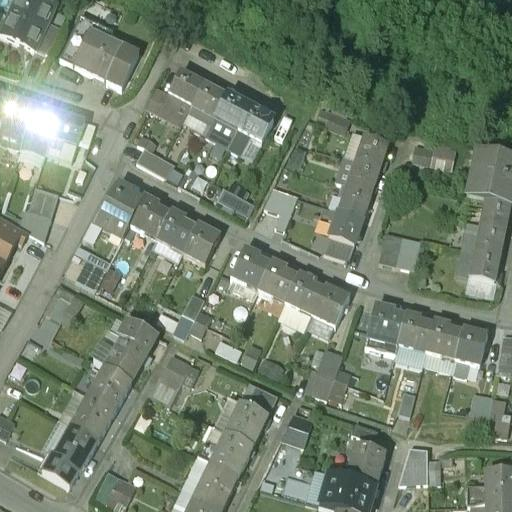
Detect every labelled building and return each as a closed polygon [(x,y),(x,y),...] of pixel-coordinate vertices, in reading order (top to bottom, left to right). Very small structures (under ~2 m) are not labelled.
[(23,0),(20,0),(0,41),(31,56),(32,54),(44,30),(52,14),(23,0)] [(111,36),(78,22),(58,65),(104,87),(103,88),(118,95),(136,57),(121,50),(118,57),(104,51),(111,36)] [(59,37),(44,30),(32,54),(47,61),(59,37)] [(203,90),(179,77),(167,99),(191,112),(203,90)] [(226,102),(203,90),(191,112),(188,118),(210,131),(212,129),(226,102)] [(9,104),(0,100),(0,127),(1,128),(9,104)] [(249,114),(226,102),(212,129),(220,133),(223,129),(237,137),(249,114)] [(34,112),(9,104),(1,128),(0,130),(0,148),(20,155),(20,153),(34,112)] [(58,119),(34,112),(20,153),(45,161),(48,152),(58,119)] [(328,116),(319,113),(314,128),(322,131),(328,116)] [(272,127),(249,114),(237,137),(260,149),(272,127)] [(337,120),(328,116),(322,131),(331,135),(337,120)] [(82,127),(58,119),(48,152),(60,156),(63,147),(75,151),(82,127)] [(153,148),(139,140),(135,148),(142,152),(149,156),(153,148)] [(387,151),(363,143),(355,168),(379,176),(387,151)] [(149,156),(142,152),(134,168),(166,184),(174,168),(149,156)] [(433,156),(424,154),(420,170),(430,172),(433,156)] [(442,158),(433,156),(430,172),(439,174),(442,158)] [(511,200),(511,164),(476,157),(466,204),(485,208),(509,213),(511,200)] [(379,176),(355,168),(346,192),(370,201),(379,176)] [(246,195),(231,187),(227,196),(242,203),(246,195)] [(117,189),(96,230),(110,238),(118,222),(131,229),(142,207),(130,200),(132,196),(117,189)] [(370,201),(346,192),(338,217),(362,225),(370,201)] [(56,201),(34,194),(27,217),(49,223),(56,201)] [(227,196),(223,194),(217,206),(247,222),(253,209),(242,203),(227,196)] [(157,210),(144,203),(142,207),(131,229),(129,233),(142,239),(144,235),(158,242),(169,221),(155,213),(157,210)] [(509,213),(485,208),(479,234),(504,239),(509,213)] [(272,213),(267,227),(276,231),(281,216),(272,213)] [(290,219),(281,216),(276,231),(285,234),(290,219)] [(49,223),(27,217),(21,236),(27,239),(43,248),(50,224),(49,223)] [(184,224),(171,217),(169,221),(158,242),(155,246),(168,253),(170,249),(184,256),(195,234),(182,227),(184,224)] [(362,225),(338,217),(329,242),(353,251),(362,225)] [(21,236),(0,224),(0,238),(16,248),(15,250),(20,252),(27,239),(21,236)] [(218,241),(197,231),(195,234),(184,256),(182,260),(203,271),(218,241)] [(504,239),(479,234),(474,259),(499,264),(504,239)] [(0,238),(0,268),(4,270),(15,250),(16,248),(0,238)] [(259,261),(244,255),(230,285),(245,292),(246,288),(259,294),(270,271),(257,265),(259,261)] [(474,259),(461,256),(455,282),(493,290),(499,264),(474,259)] [(397,262),(388,260),(384,276),(393,279),(397,262)] [(406,265),(397,262),(393,279),(402,281),(406,265)] [(105,277),(84,265),(78,276),(80,276),(74,287),(94,298),(105,277)] [(259,294),(257,298),(271,305),(273,301),(286,307),(297,284),(284,278),(286,274),(272,267),(259,294)] [(313,287),(298,280),(297,284),(286,307),(284,311),(298,317),(300,313),(313,319),(324,296),(311,290),(313,287)] [(313,319),(311,323),(334,334),(348,303),(325,293),(324,296),(313,319)] [(59,303),(47,323),(59,330),(61,326),(69,311),(70,309),(59,303)] [(198,316),(186,310),(181,320),(193,326),(198,316)] [(69,311),(61,326),(69,330),(76,315),(69,311)] [(391,315),(375,311),(366,345),(383,349),(384,345),(398,348),(404,323),(390,319),(391,315)] [(211,322),(198,316),(193,326),(206,332),(211,322)] [(420,323),(405,319),(404,323),(398,348),(397,352),(412,356),(413,352),(426,356),(433,330),(419,327),(420,323)] [(193,326),(181,320),(176,331),(188,337),(193,326)] [(206,332),(193,326),(188,337),(200,343),(206,332)] [(449,330),(434,326),(433,330),(426,356),(425,360),(440,363),(441,360),(455,363),(462,338),(448,334),(449,330)] [(154,343),(127,329),(119,343),(120,344),(146,358),(154,343)] [(486,340),(463,334),(462,338),(455,363),(454,367),(478,373),(486,340)] [(146,358),(120,344),(103,374),(130,390),(147,359),(146,358)] [(241,357),(219,347),(214,357),(236,367),(241,357)] [(323,359),(316,379),(333,386),(337,375),(341,365),(323,359)] [(189,373),(170,363),(158,385),(178,395),(182,387),(189,373)] [(189,373),(182,387),(191,392),(198,377),(189,373)] [(130,390),(103,374),(86,404),(113,419),(130,390)] [(350,379),(337,375),(333,386),(346,390),(350,379)] [(316,379),(313,378),(307,398),(326,405),(327,403),(333,386),(316,379)] [(346,390),(333,386),(327,403),(340,407),(346,390)] [(113,419),(86,404),(69,433),(97,449),(113,419)] [(267,423),(239,410),(224,441),(252,454),(267,423)] [(489,414),(476,412),(474,423),(487,425),(489,414)] [(502,416),(489,414),(487,425),(500,427),(502,416)] [(487,425),(474,423),(472,434),(485,436),(487,425)] [(311,428),(302,425),(297,440),(306,443),(311,428)] [(500,427),(487,425),(485,436),(499,439),(500,427)] [(4,427),(0,434),(0,443),(4,446),(12,431),(4,427)] [(320,431),(311,428),(306,443),(315,446),(320,431)] [(376,436),(353,429),(350,439),(372,447),(376,436)] [(69,433),(52,464),(79,480),(97,449),(69,433)] [(252,454),(224,441),(217,455),(204,449),(196,465),(209,471),(237,485),(252,454)] [(385,460),(355,451),(345,485),(375,494),(385,460)] [(426,455),(408,456),(400,483),(427,482),(427,466),(426,455)] [(436,466),(427,466),(427,482),(436,482),(436,466)] [(223,511),(237,485),(209,471),(194,502),(214,511),(223,511)] [(511,511),(511,478),(485,479),(485,493),(467,493),(467,511),(511,511)] [(345,485),(328,480),(318,511),(370,511),(375,494),(345,485)] [(116,487),(108,504),(116,509),(125,491),(116,487)] [(125,491),(116,509),(122,511),(124,511),(133,495),(125,491)] [(214,511),(194,502),(188,511),(214,511)]
